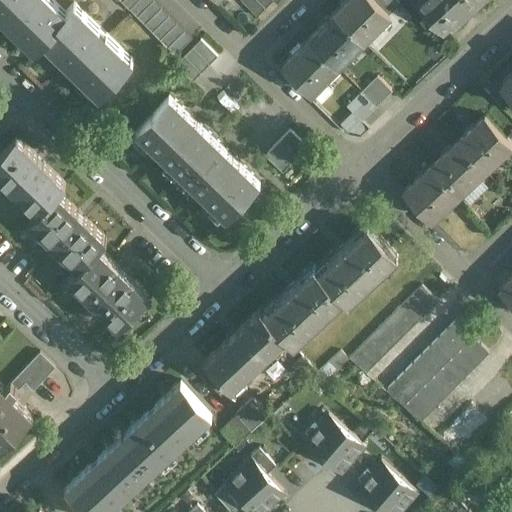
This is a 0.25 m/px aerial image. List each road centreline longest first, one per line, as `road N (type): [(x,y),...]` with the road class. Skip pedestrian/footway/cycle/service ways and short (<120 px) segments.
road 1 (residential): [(28,92),(238,276)]
road 2 (residential): [(357,165),(511,317)]
road 3 (residential): [(357,165),(511,22)]
road 4 (residential): [(117,390),(238,276)]
road 5 (residential): [(0,274),(117,390)]
road 6 (residential): [(238,276),(357,165)]
road 7 (residential): [(0,498),(117,390)]
road 8 (residential): [(246,52),(357,165)]
